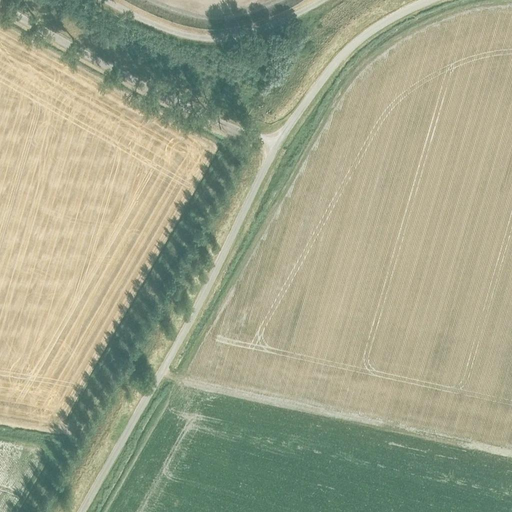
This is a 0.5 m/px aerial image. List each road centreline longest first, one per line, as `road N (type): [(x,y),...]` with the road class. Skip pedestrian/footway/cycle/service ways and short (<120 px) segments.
road 1 (unclassified): [(81,511),(201,300),(276,142)]
road 2 (track): [(0,3),(180,104),(276,142)]
road 3 (unclassified): [(323,0),(262,29),(207,39),(169,31),(107,0)]
road 4 (unclassified): [(431,0),(347,49),(276,142)]
